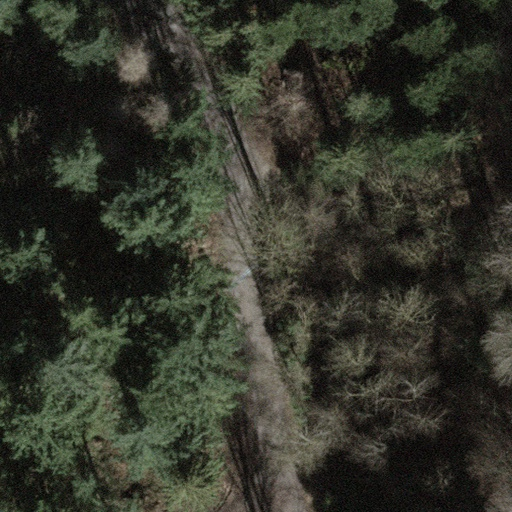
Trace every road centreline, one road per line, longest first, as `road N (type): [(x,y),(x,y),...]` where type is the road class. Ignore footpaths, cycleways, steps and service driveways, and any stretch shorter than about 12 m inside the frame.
road 1 (track): [(318,408),(275,191),(224,102),(149,0)]
road 2 (track): [(318,408),(199,455),(148,511)]
